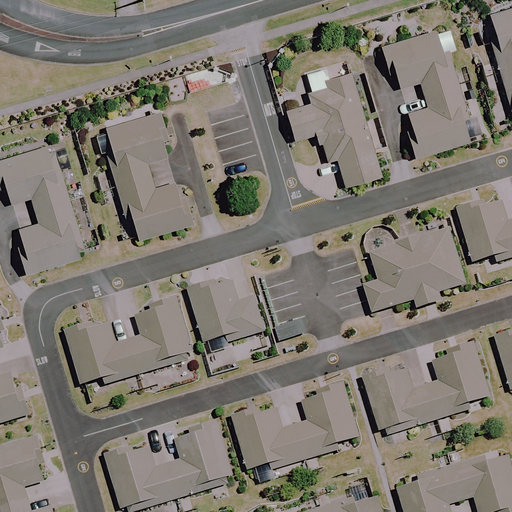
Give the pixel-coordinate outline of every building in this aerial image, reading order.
[(511,9),(490,16),(497,42),(490,44),(511,123),(511,9)] [(447,55),(440,32),(387,48),(400,90),(422,84),(429,109),(408,115),(420,158),(473,142),(447,55)] [(351,76),(331,82),(327,67),(301,75),(308,99),(310,106),(289,113),(297,141),(320,134),(329,163),(338,160),(347,187),(382,177),(351,76)] [(169,160),(166,147),(172,145),(163,114),(157,116),(108,129),(115,156),(110,157),(127,219),(134,217),(140,239),(187,226),(193,224),(186,198),(180,200),(176,185),(155,190),(149,165),(169,160)] [(86,258),(53,146),(0,161),(0,181),(2,188),(8,187),(14,206),(33,200),(41,225),(19,231),(25,248),(21,249),(28,275),(86,258)] [(511,222),(508,223),(503,204),(485,209),(484,204),(459,211),(461,215),(474,264),(496,258),(498,264),(511,259),(511,222)] [(466,285),(450,230),(372,253),(381,282),(367,287),(375,313),(416,301),(418,308),(441,302),(439,293),(466,285)] [(240,303),(234,280),(191,291),(205,344),(229,338),(230,343),(267,333),(258,299),(240,303)] [(166,361),(195,354),(183,305),(137,316),(142,339),(117,345),(111,323),(70,333),(83,385),(106,380),(107,383),(168,368),(166,361)] [(0,352),(10,349),(0,314),(0,424),(31,416),(19,374),(0,379),(0,352)] [(511,335),(498,339),(511,392),(511,335)] [(448,355),(450,359),(434,365),(440,383),(415,391),(408,372),(390,378),(389,372),(365,380),(367,385),(382,432),(387,430),(389,437),(469,410),(467,406),(492,398),(476,351),(475,346),(448,355)] [(319,395),(320,400),(304,404),(309,423),(284,431),(278,411),(261,416),(260,411),(235,418),(250,471),(271,465),(272,471),(338,453),(336,446),(360,439),(347,392),(345,388),(319,395)] [(195,433),(196,437),(179,442),(184,462),(157,470),(151,450),(136,455),(134,451),(109,459),(110,463),(124,511),(145,505),(146,510),(209,491),(208,486),(236,478),(221,429),(220,426),(195,433)] [(50,482),(38,440),(0,451),(0,511),(58,511),(57,508),(41,511),(32,511),(26,488),(50,482)] [(476,499),(479,511),(511,511),(511,460),(511,457),(488,463),(486,459),(420,477),(421,482),(400,488),(406,511),(451,511),(450,506),(476,499)] [(384,511),(381,499),(357,506),(355,499),(312,511),(384,511)]
